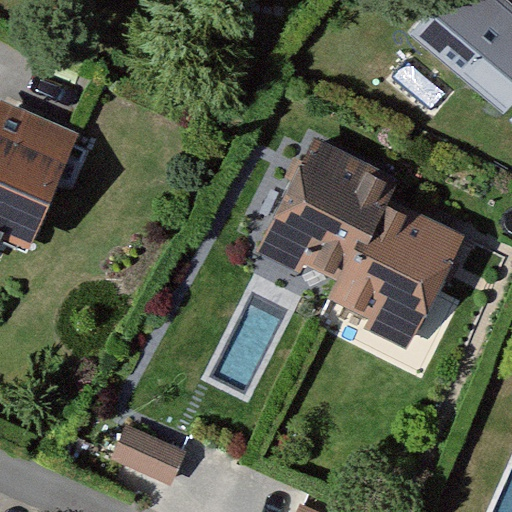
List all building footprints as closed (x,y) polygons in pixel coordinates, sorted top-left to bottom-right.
[(511,101),(511,0),(415,0),(388,38),(499,119),(511,101)] [(83,140),(0,103),(0,234),(2,230),(37,246),(83,140)] [(403,182),(307,135),(252,246),(328,284),(317,306),(411,353),(467,241),(392,204),(403,182)] [(175,469),(184,442),(128,423),(119,450),(175,469)] [(349,511),(302,493),(294,511),(349,511)]
